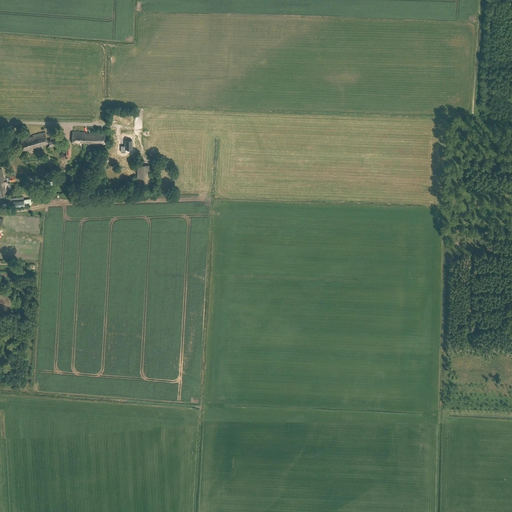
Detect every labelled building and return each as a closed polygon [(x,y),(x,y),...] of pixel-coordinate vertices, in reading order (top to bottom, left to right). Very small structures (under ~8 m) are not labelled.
[(46,140),(44,132),(32,136),(33,137),(20,141),(23,151),(35,147),(36,148),(47,144),(47,145),(57,143),(56,137),(46,140)] [(84,142),(84,132),(72,132),(72,144),(78,144),(78,142),(84,142)] [(84,132),(84,142),(91,142),(91,144),(105,145),(105,133),(90,132),(90,133),(84,133),(84,132)] [(121,146),(121,152),(125,152),(125,149),(132,149),(132,140),(125,140),(125,146),(121,146)] [(70,145),(62,145),(62,158),(70,158),(70,145)] [(149,165),(137,165),(137,186),(149,186),(149,165)]
